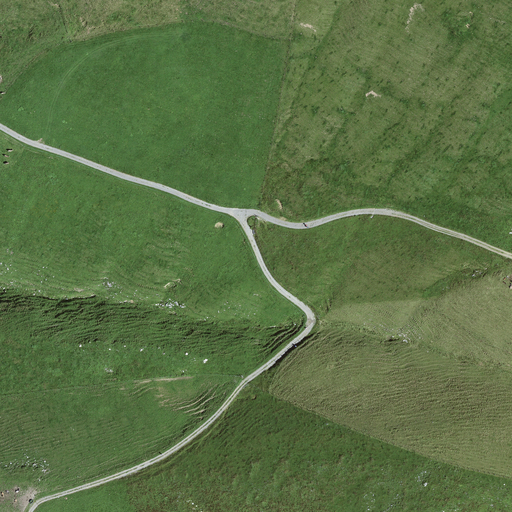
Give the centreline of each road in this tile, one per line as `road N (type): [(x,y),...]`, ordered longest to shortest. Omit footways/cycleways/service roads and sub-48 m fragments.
road 1 (track): [(30,511),(39,501),(187,440),(311,321),(265,271),(240,213)]
road 2 (track): [(511,254),(396,212),(351,211),(304,223),(240,213)]
road 3 (track): [(240,213),(0,123)]
